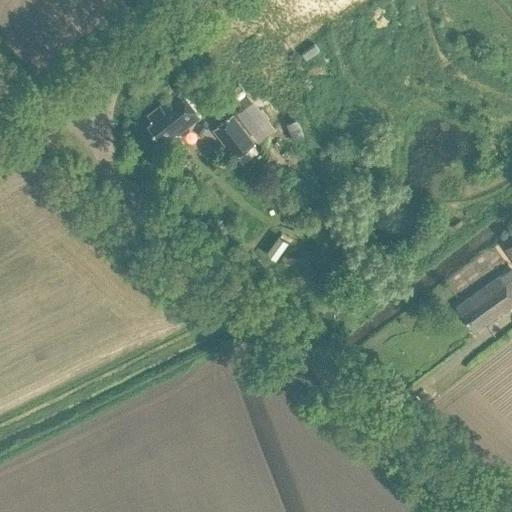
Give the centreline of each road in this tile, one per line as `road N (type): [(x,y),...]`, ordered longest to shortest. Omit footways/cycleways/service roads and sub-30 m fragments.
road 1 (unclassified): [(484,511),(153,225),(111,174),(92,118)]
road 2 (unclassified): [(92,118),(138,42),(191,0)]
